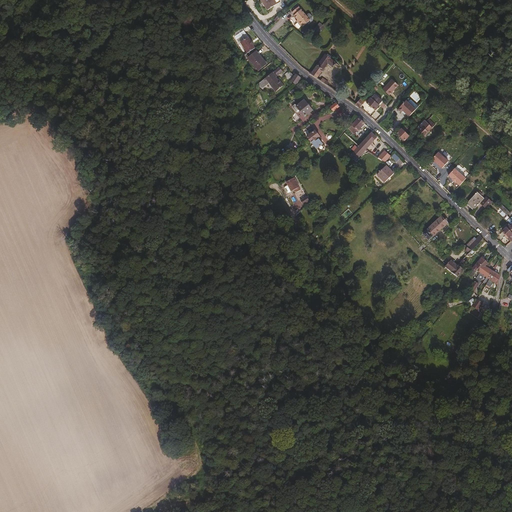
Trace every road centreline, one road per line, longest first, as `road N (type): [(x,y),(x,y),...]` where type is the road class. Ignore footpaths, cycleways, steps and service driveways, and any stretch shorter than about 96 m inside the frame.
road 1 (tertiary): [(237,0),(290,63),(367,120),(505,253)]
road 2 (track): [(511,418),(470,389),(465,368),(488,327),(508,256)]
